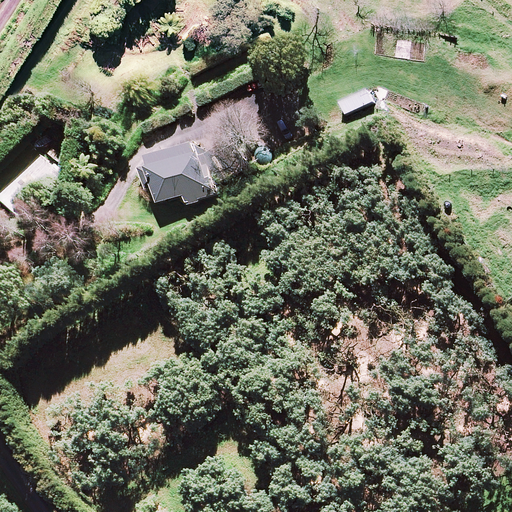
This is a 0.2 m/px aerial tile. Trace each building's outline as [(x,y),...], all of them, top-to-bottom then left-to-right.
[(242,72),(197,98),(204,110),(249,85),(242,72)] [(369,89),(340,103),(347,117),(376,102),(369,89)] [(319,98),(311,106),(328,122),(336,114),(319,98)] [(148,166),(157,202),(209,194),(201,142),(148,155),(151,166),(148,166)] [(64,176),(46,156),(4,195),(22,214),(64,176)]
